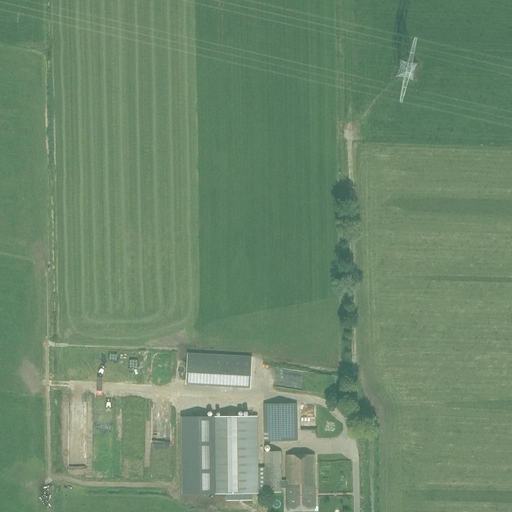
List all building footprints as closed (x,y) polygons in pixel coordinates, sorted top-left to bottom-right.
[(187,354),(186,377),(250,381),(251,357),(187,354)] [(165,371),(157,371),(158,381),(165,381),(165,371)] [(264,404),(264,441),(297,441),(297,404),(264,404)] [(256,416),(183,417),(184,494),(228,493),(228,499),(253,499),(252,493),(258,493),(258,492),(265,492),(281,492),(281,488),(287,488),(287,509),(314,508),(314,455),(286,455),(287,481),(281,481),(281,451),(265,451),(265,468),(257,468),(256,416)] [(160,453),(171,453),(171,432),(160,431),(160,453)] [(332,474),(332,462),(321,462),(320,474),(332,474)]
